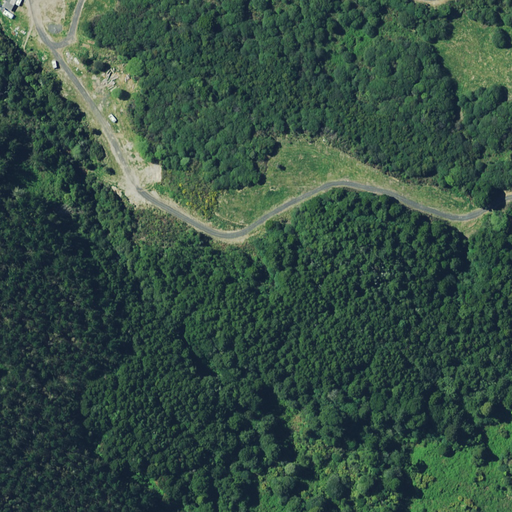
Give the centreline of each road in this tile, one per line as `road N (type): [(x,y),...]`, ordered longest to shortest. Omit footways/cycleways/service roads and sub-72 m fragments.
road 1 (track): [(32,0),(105,138),(126,162),(121,240),(66,376),(74,428),(89,455),(157,511)]
road 2 (track): [(127,178),(221,231),(246,228),(298,196),(347,183),(458,223),(511,195)]
